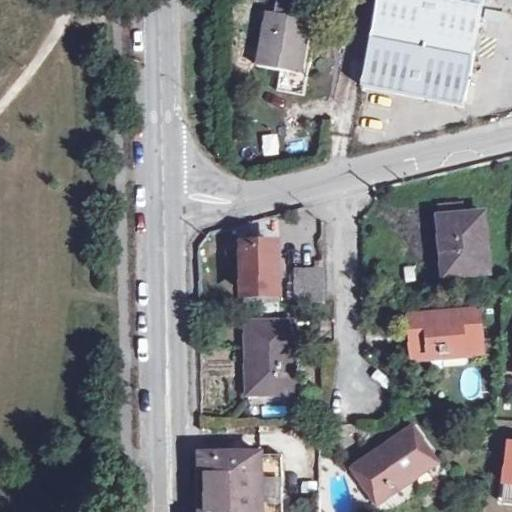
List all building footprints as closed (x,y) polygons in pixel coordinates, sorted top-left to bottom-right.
[(278,0),(274,0),(273,10),(299,14),(301,4),(278,0)] [(388,0),(372,98),(471,114),(491,0),(388,0)] [(329,108),(342,34),(271,22),(259,95),(329,108)] [(484,213),(439,217),(444,277),(489,273),(484,213)] [(244,305),(280,304),(280,249),(244,249),(244,305)] [(297,304),(325,303),(325,273),(297,273),(297,304)] [(480,310),(408,317),(412,357),(464,352),(465,358),(484,357),(480,310)] [(292,327),(247,327),(248,396),(293,396),(292,327)] [(464,375),(464,397),(485,396),(485,375),(464,375)] [(438,459),(416,426),(351,469),(375,505),(394,494),(391,490),(438,459)] [(283,511),(283,457),(257,457),(257,454),(202,454),(202,476),(202,511),(283,511)]
